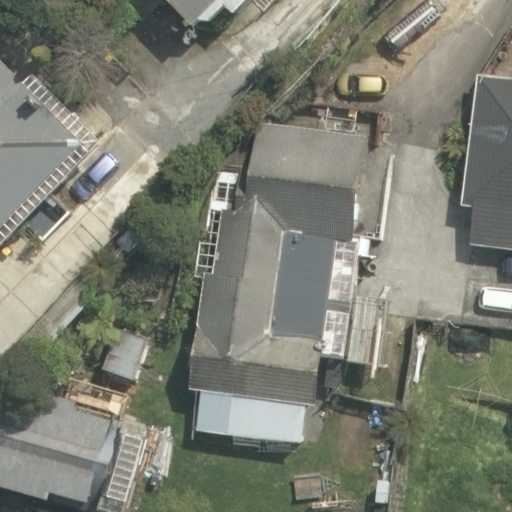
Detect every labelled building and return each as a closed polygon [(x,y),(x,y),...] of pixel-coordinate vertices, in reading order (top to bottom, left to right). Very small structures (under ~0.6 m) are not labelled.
[(149,0),(179,35),(214,5),(227,20),(251,0),(149,0)] [(0,57),(0,240),(91,148),(0,57)] [(511,80),(485,78),(468,248),(511,252),(511,80)] [(362,278),(338,273),(368,130),(247,105),(188,386),(232,395),(224,430),(302,446),(321,355),(344,360),(362,278)] [(155,165),(125,135),(68,193),(99,223),(155,165)] [(153,343),(117,330),(99,379),(136,392),(153,343)] [(0,488),(89,511),(124,511),(149,420),(0,379),(0,488)]
